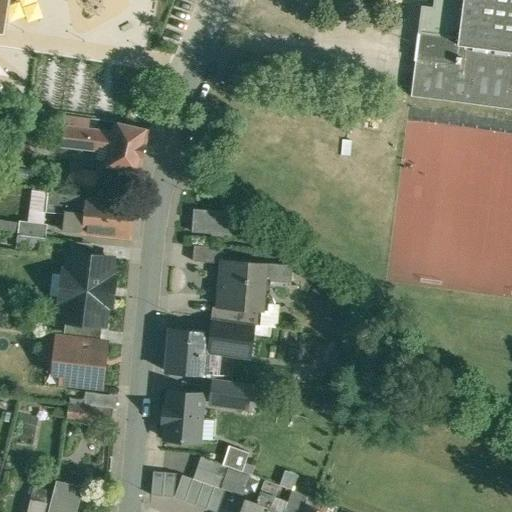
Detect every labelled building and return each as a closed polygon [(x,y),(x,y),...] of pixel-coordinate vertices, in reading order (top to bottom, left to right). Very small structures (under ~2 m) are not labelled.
[(511,0),(457,0),(453,36),(421,32),(413,95),(511,108),(511,0)] [(305,19),(286,7),(288,5),(287,4),(277,20),(278,21),(280,19),(298,30),(305,19)] [(299,82),(388,89),(390,65),(301,58),(299,82)] [(51,111),(45,111),(43,123),(60,125),(62,113),(51,111)] [(150,129),(116,121),(114,131),(84,127),(80,148),(99,150),(100,144),(110,145),(106,164),(140,171),(144,157),(147,143),(150,129)] [(84,127),(66,125),(62,145),(80,148),(84,127)] [(99,172),(73,166),(70,180),(95,186),(99,172)] [(135,201),(49,191),(47,211),(67,213),(65,226),(64,231),(132,237),(135,201)] [(235,212),(195,208),(193,231),(233,234),(235,212)] [(48,223),(20,219),(19,233),(47,237),(48,223)] [(225,247),(196,244),(195,260),(218,263),(218,258),(224,258),(225,247)] [(112,258),(72,253),(70,271),(66,270),(62,300),(67,300),(64,318),(67,319),(103,323),(105,323),(107,304),(111,305),(115,277),(110,276),(112,258)] [(293,265),(224,258),(219,306),(262,311),(264,281),(291,284),(293,265)] [(219,306),(213,306),(211,317),(260,324),(262,311),(219,306)] [(103,323),(67,319),(65,338),(101,343),(103,323)] [(220,324),(208,323),(208,329),(206,347),(218,349),(241,360),(249,346),(234,338),(225,334),(219,333),(220,324)] [(234,326),(220,324),(219,333),(225,334),(234,338),(234,326)] [(208,329),(173,326),(169,371),(204,374),(206,347),(208,329)] [(65,338),(59,338),(56,361),(66,362),(64,380),(102,384),(107,343),(65,338)] [(203,377),(169,374),(163,437),(199,440),(203,400),(206,377),(203,377)] [(252,383),(203,376),(203,377),(206,377),(203,400),(248,407),(252,383)] [(78,409),(98,408),(99,419),(116,418),(114,390),(80,392),(80,399),(65,400),(65,409),(78,408),(78,409)] [(249,452),(207,437),(201,456),(242,471),(249,452)] [(201,457),(193,478),(219,487),(227,466),(201,457)] [(249,475),(228,467),(220,487),(242,495),(249,475)] [(176,473),(153,471),(151,495),(174,497),(176,473)] [(182,474),(174,497),(216,511),(217,511),(225,490),(219,487),(193,478),(182,474)] [(265,479),(257,503),(246,499),(241,511),(278,511),(272,510),(280,485),(265,479)] [(81,487),(56,481),(51,503),(51,504),(76,510),(81,487)] [(309,495),(293,489),(286,510),(291,511),(302,511),(305,505),(309,495)] [(327,511),(331,503),(309,495),(305,505),(325,511),(327,511)] [(51,503),(32,499),(28,511),(48,511),(51,504),(51,503)]
